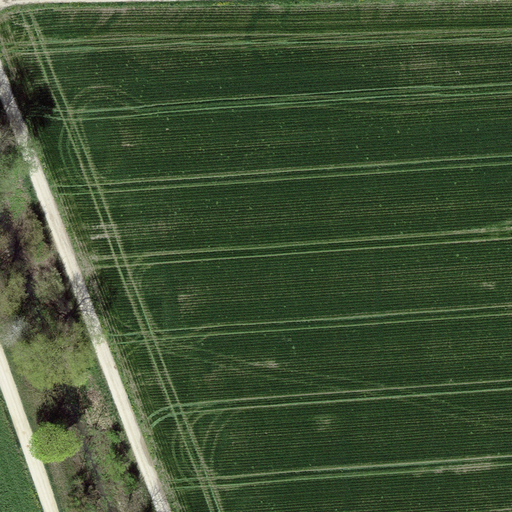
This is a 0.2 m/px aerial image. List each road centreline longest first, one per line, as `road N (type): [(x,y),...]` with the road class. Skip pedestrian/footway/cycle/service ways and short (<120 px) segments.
road 1 (track): [(164,511),(0,81)]
road 2 (track): [(50,511),(0,370)]
